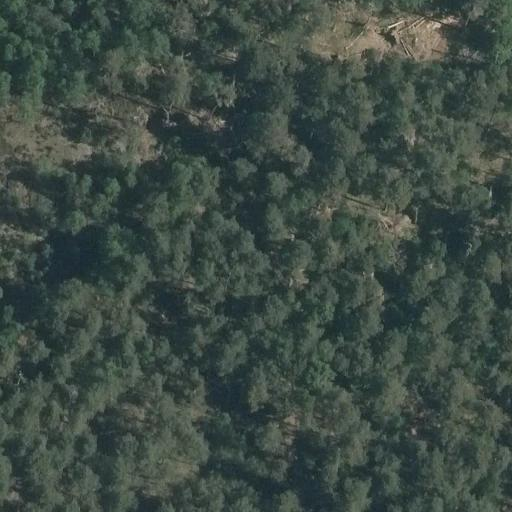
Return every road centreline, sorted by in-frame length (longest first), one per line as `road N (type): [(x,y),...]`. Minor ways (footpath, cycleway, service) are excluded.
road 1 (unknown): [(511,410),(510,401),(179,186)]
road 2 (unknown): [(477,0),(232,170),(179,186)]
